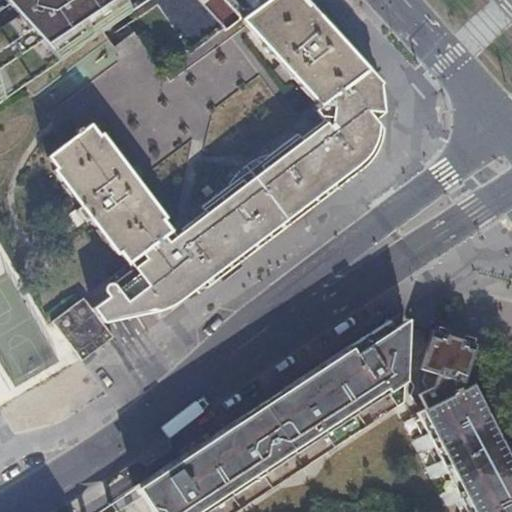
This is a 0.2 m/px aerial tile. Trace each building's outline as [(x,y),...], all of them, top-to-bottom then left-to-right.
[(0,0),(0,101),(146,0),(0,0)] [(87,295),(53,321),(82,361),(117,335),(107,320),(161,311),(164,310),(168,309),(203,284),(205,287),(349,179),(362,169),(365,164),(368,161),(371,157),(373,154),(376,150),(381,129),(382,110),(382,98),(381,85),(383,84),(305,0),(267,0),(241,19),(282,64),(276,69),(286,80),(292,75),(317,102),(314,104),(317,108),(314,110),(324,123),(303,140),(298,133),(201,206),(206,212),(176,235),(164,220),(166,218),(102,131),(99,133),(91,123),(83,129),(81,125),(76,129),(79,132),(48,155),(56,166),(53,168),(81,205),(77,209),(86,221),(91,218),(118,254),(121,252),(129,263),(108,278),(117,290),(96,305),(87,295)] [(200,0),(225,27),(228,30),(241,19),(267,0),(200,0)] [(136,31),(116,46),(124,57),(145,42),(136,31)] [(406,344),(388,317),(134,481),(154,511),(228,511),(404,397),(404,386),(400,378),(405,375),(406,344)] [(421,392),(429,406),(406,418),(453,511),(511,511),(511,457),(474,383),(469,385),(466,380),(478,344),(435,330),(422,366),(427,368),(424,380),(428,388),(421,392)] [(45,395),(51,406),(70,397),(64,385),(45,395)] [(31,387),(0,406),(0,411),(15,435),(48,415),(31,387)]
